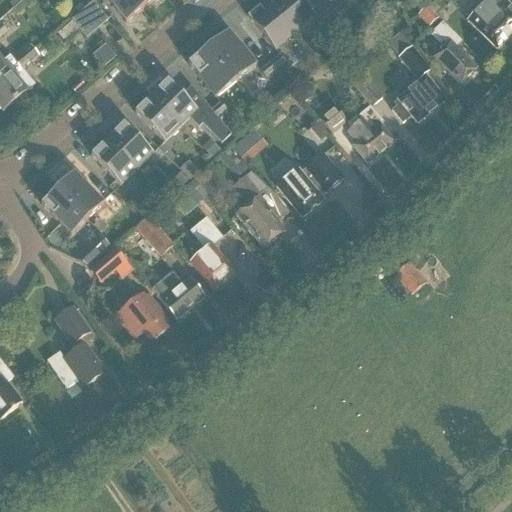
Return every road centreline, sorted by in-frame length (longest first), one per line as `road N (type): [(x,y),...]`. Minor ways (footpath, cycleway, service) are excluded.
road 1 (unclassified): [(0,503),(155,405),(442,179),(511,107)]
road 2 (residential): [(0,185),(213,0)]
road 3 (residential): [(0,308),(25,275),(33,242),(0,193)]
